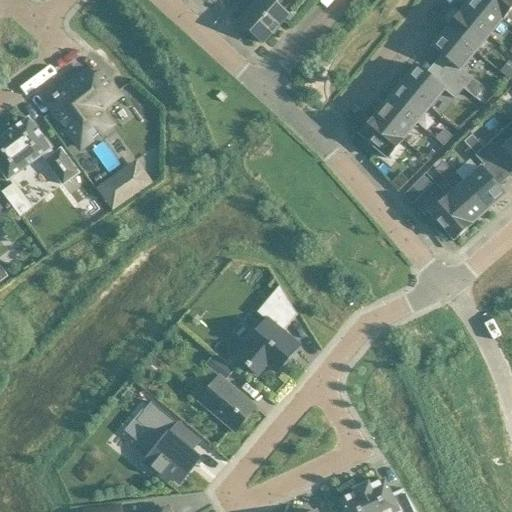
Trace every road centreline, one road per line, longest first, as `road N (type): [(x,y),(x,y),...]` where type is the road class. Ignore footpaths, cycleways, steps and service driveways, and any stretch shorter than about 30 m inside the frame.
road 1 (residential): [(318,387),(228,484),(240,508),(358,455)]
road 2 (residential): [(315,137),(442,283)]
road 3 (residential): [(315,137),(429,0)]
road 4 (residential): [(442,283),(363,327),(318,387)]
road 5 (residential): [(442,283),(498,362),(511,411)]
road 6 (residential): [(163,0),(262,89)]
road 7 (residential): [(262,89),(344,0)]
